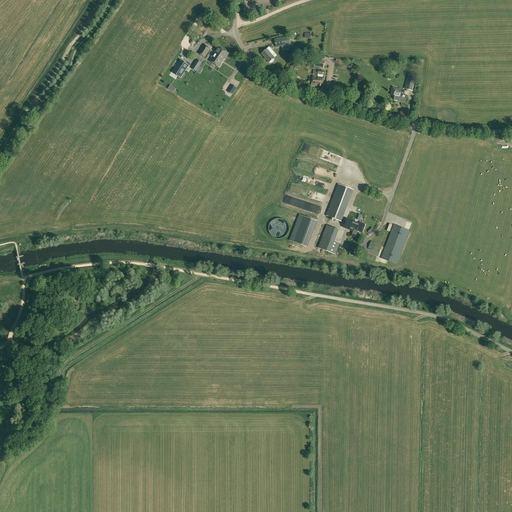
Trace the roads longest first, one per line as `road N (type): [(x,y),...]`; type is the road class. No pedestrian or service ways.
road 1 (unclassified): [(511,131),(428,125),(271,78),(236,35),(238,0)]
road 2 (unclassified): [(511,352),(445,319),(304,293)]
